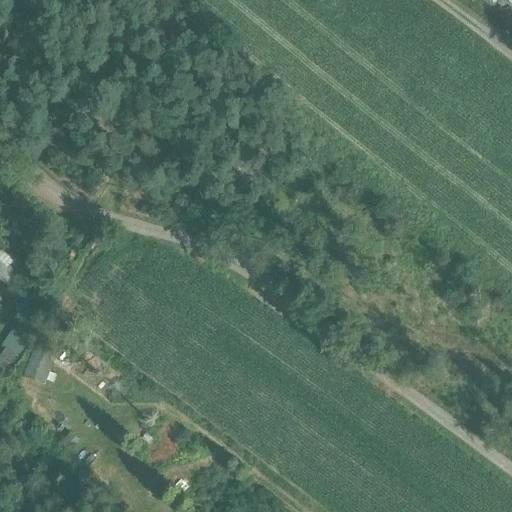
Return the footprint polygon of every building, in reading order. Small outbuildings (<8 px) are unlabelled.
[(29,20),(41,3),(36,0),(25,0),(17,11),(29,20)] [(13,16),(26,25),(29,20),(17,11),(13,16)] [(0,280),(9,288),(22,274),(12,265),(14,262),(0,250),(0,280)] [(5,350),(0,357),(0,373),(1,374),(14,356),(20,356),(39,329),(22,317),(1,347),(5,350)] [(32,347),(23,377),(45,387),(53,364),(75,335),(54,318),(32,347)] [(128,480),(118,492),(135,507),(146,495),(128,480)] [(21,511),(9,501),(1,510),(3,511),(21,511)]
